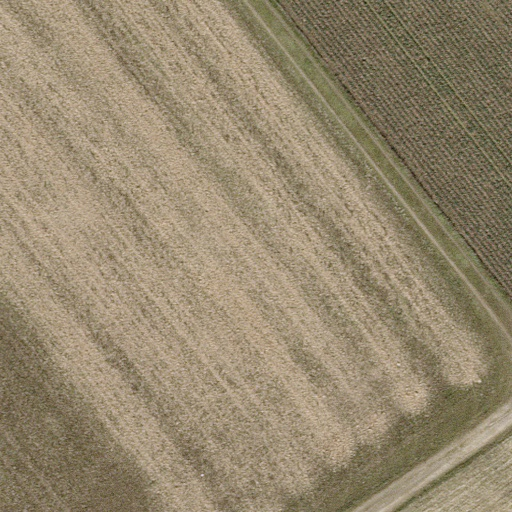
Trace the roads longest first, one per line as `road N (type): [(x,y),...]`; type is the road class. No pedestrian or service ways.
road 1 (track): [(511,325),(258,0)]
road 2 (track): [(369,511),(511,412)]
